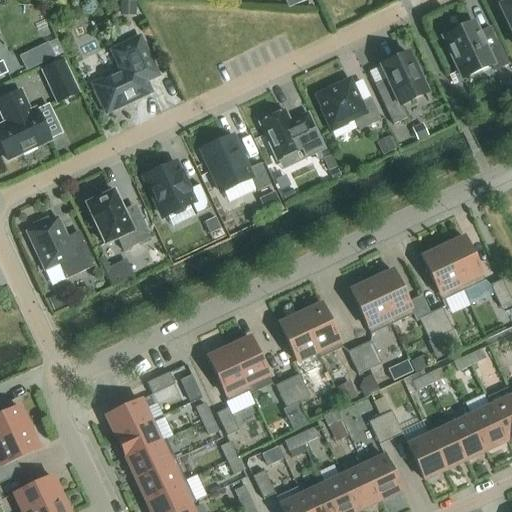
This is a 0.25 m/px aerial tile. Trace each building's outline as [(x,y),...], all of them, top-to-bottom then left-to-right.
[(136,17),(136,2),(121,2),(120,17),(136,17)] [(511,2),(500,8),(511,34),(511,2)] [(457,27),(442,34),(464,79),(491,66),(494,72),(508,65),(491,29),(478,35),(473,24),(459,30),(457,27)] [(100,108),(103,107),(107,115),(145,97),(148,87),(145,82),(158,76),(140,38),(111,52),(121,72),(93,86),(96,93),(93,95),(100,108)] [(48,44),(38,49),(45,64),(55,59),(48,44)] [(390,88),(378,94),(393,126),(407,120),(401,107),(427,95),(420,81),(424,79),(418,67),(414,68),(408,55),(381,68),(390,88)] [(43,72),(58,104),(78,95),(62,62),(43,72)] [(324,112),(322,113),(331,131),(353,120),(358,132),(381,122),(371,100),(360,105),(349,82),(317,98),(324,112)] [(511,82),(502,87),(508,99),(511,96),(511,82)] [(8,124),(0,128),(0,146),(7,161),(22,154),(24,157),(36,151),(35,148),(50,141),(36,111),(30,114),(20,92),(0,101),(0,112),(3,118),(5,117),(8,124)] [(285,112),(281,114),(280,112),(270,116),(271,119),(259,124),(277,162),(301,151),(305,160),(324,151),(308,115),(295,121),(297,124),(291,127),(285,112)] [(411,130),(417,142),(428,137),(423,125),(411,130)] [(271,186),(261,165),(248,171),(232,137),(201,152),(222,194),(251,180),(257,193),(271,186)] [(377,144),(383,157),(396,151),(389,137),(382,141),(377,144)] [(323,160),(328,172),(337,168),(331,156),(323,160)] [(197,216),(211,209),(200,186),(189,191),(181,175),(179,176),(174,165),(166,168),(162,167),(154,171),(153,175),(145,179),(151,192),(150,196),(154,204),(158,205),(164,219),(171,215),(175,216),(184,212),(185,208),(191,205),(197,216)] [(292,189),(281,195),(285,203),(296,198),(292,189)] [(273,192),(258,200),(264,214),(279,206),(273,192)] [(113,193),(86,206),(105,246),(118,240),(124,253),(151,240),(135,206),(122,211),(113,193)] [(35,230),(27,234),(45,272),(58,265),(66,281),(95,267),(85,245),(72,251),(57,220),(49,223),(47,219),(33,226),(35,230)] [(215,219),(204,224),(209,235),(220,230),(215,219)] [(465,240),(443,250),(463,292),(485,282),(465,240)] [(463,292),(443,250),(422,260),(442,303),(463,292)] [(134,278),(130,269),(111,278),(102,259),(99,260),(108,279),(112,288),(134,278)] [(394,273),(372,283),(392,326),(414,316),(394,273)] [(511,304),(511,302),(502,281),(490,287),(501,309),(511,304)] [(392,326),(372,283),(350,293),(370,336),(392,326)] [(59,295),(48,300),(54,312),(64,307),(59,295)] [(299,317),(317,354),(320,360),(342,349),(322,307),(299,317)] [(442,309),(430,315),(441,338),(453,332),(442,309)] [(441,338),(430,315),(419,320),(429,343),(441,338)] [(317,354),(299,317),(279,327),(296,363),(317,354)] [(251,340),(230,350),(248,386),(268,376),(251,340)] [(371,343),(359,348),(370,371),(381,366),(371,343)] [(370,371),(359,348),(347,354),(358,376),(370,371)] [(251,392),(248,386),(230,350),(208,360),(228,403),(251,392)] [(467,358),(471,367),(485,360),(481,351),(467,358)] [(415,374),(428,368),(423,357),(410,364),(415,374)] [(471,367),(467,358),(453,364),(457,373),(471,367)] [(392,370),(387,373),(393,386),(398,383),(392,370)] [(426,377),(430,386),(444,379),(440,370),(426,377)] [(169,374),(146,385),(152,397),(175,386),(169,374)] [(299,376),(288,382),(298,405),(310,399),(299,376)] [(412,383),(413,386),(416,392),(430,386),(426,377),(412,383)] [(298,405),(288,382),(276,387),(287,410),(298,405)] [(349,383),(335,390),(342,405),(356,399),(349,383)] [(487,399),(491,408),(507,442),(511,439),(511,399),(507,390),(487,399)] [(198,391),(187,396),(191,404),(202,399),(198,391)] [(385,398),(373,404),(380,418),(392,413),(385,398)] [(116,439),(150,423),(140,401),(106,417),(116,439)] [(196,409),(202,423),(211,419),(205,405),(196,409)] [(0,442),(28,430),(18,408),(0,416),(0,442)] [(491,408),(470,418),(486,452),(507,442),(491,408)] [(228,410),(216,415),(227,438),(239,432),(228,410)] [(323,419),(327,428),(341,421),(337,412),(323,419)] [(392,413),(380,418),(391,441),(403,436),(392,413)] [(391,441),(380,418),(368,424),(379,447),(391,441)] [(450,428),(466,461),(486,452),(470,418),(450,428)] [(218,433),(211,419),(202,423),(209,437),(218,433)] [(348,437),(341,422),(329,428),(336,443),(348,437)] [(150,423),(116,439),(126,459),(160,444),(150,423)] [(450,428),(429,437),(445,471),(466,461),(450,428)] [(28,430),(0,442),(0,469),(39,451),(28,430)] [(298,437),(303,446),(317,439),(313,430),(298,437)] [(303,446),(298,437),(284,443),(289,453),(303,446)] [(445,471),(429,437),(408,448),(423,481),(445,471)] [(160,444),(126,459),(135,479),(169,463),(160,444)] [(221,448),(227,462),(236,458),(230,444),(221,448)] [(236,458),(227,462),(234,476),(243,472),(236,458)] [(363,468),(379,502),(401,492),(385,458),(363,468)] [(169,463),(135,479),(145,501),(185,482),(175,460),(169,463)] [(363,468),(343,478),(359,511),(379,502),(363,468)] [(253,478),(263,501),(275,496),(264,473),(253,478)] [(22,511),(34,511),(61,499),(51,478),(15,495),(22,511)] [(357,511),(359,511),(343,478),(322,488),(333,511),(357,511)] [(185,482),(145,501),(150,511),(178,511),(189,507),(196,504),(185,482)] [(235,492),(241,506),(250,502),(244,488),(235,492)] [(333,511),(322,488),(301,497),(308,511),(333,511)] [(308,511),(301,497),(280,508),(282,511),(308,511)] [(67,511),(61,499),(34,511),(67,511)] [(255,511),(250,502),(241,506),(243,511),(255,511)]
